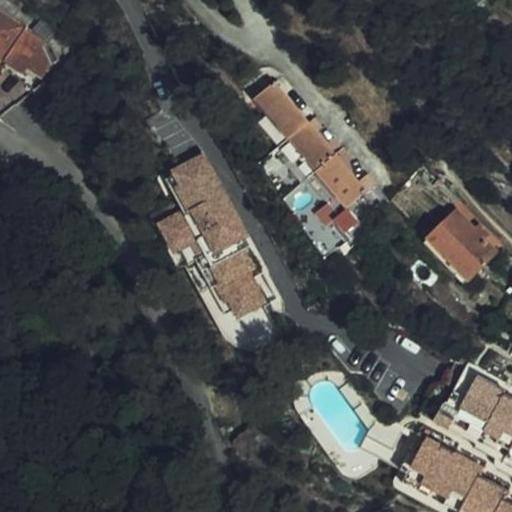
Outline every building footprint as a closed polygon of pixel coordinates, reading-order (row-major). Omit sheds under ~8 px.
[(0,66),(36,90),(58,58),(0,18),(0,66)] [(321,130),(312,118),(279,74),(256,91),(342,206),(365,187),(357,176),(321,130)] [(248,98),(333,212),(342,206),(256,91),(248,98)] [(320,112),(312,118),(321,130),(329,124),(320,112)] [(207,164),(180,179),(182,181),(188,193),(183,195),(195,217),(190,220),(168,232),(181,256),(187,253),(200,246),(208,262),(202,265),(218,294),(225,290),(241,316),(244,314),(246,319),(277,301),(266,281),(263,282),(249,257),(258,252),(207,164)] [(367,169),(357,176),(365,187),(374,179),(367,169)] [(182,181),(171,187),(190,220),(195,217),(183,195),(188,193),(182,181)] [(468,281),(498,251),(487,240),(474,228),(458,212),(429,241),(468,281)] [(480,223),(474,228),(487,240),(492,235),(480,223)] [(200,246),(187,253),(195,269),(202,265),(208,262),(200,246)] [(218,294),(233,320),(241,316),(225,290),(218,294)] [(432,441),(416,471),(431,478),(427,487),(429,488),(454,501),(455,501),(460,493),(474,500),(470,507),(478,511),(511,511),(511,384),(476,364),(460,394),(449,388),(448,388),(445,388),(442,389),(439,390),(425,418),(433,421),(448,430),(439,445),(432,441)] [(334,376),(334,384),(344,390),(346,393),(357,387),(355,377),(334,376)] [(410,432),(398,426),(396,424),(394,428),(384,422),(364,394),(357,387),(346,393),(375,434),(372,439),(400,453),(410,432)] [(431,478),(416,471),(432,441),(439,445),(448,430),(433,421),(425,439),(410,432),(400,453),(372,439),(367,452),(414,477),(409,486),(426,494),(429,488),(427,487),(431,478)] [(266,447),(262,433),(240,438),(245,453),(266,447)] [(455,501),(454,501),(451,507),(459,511),(466,511),(470,507),(474,500),(460,493),(455,501)]
